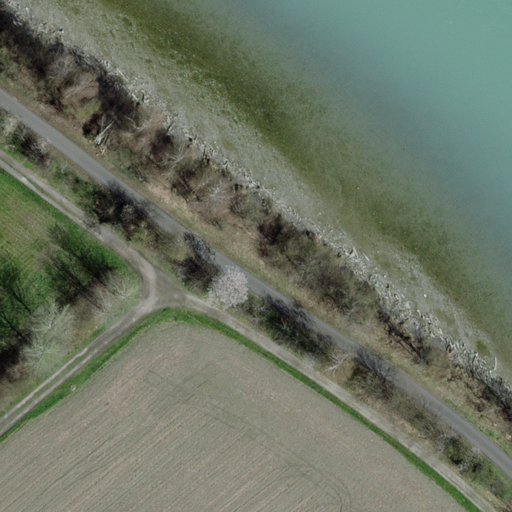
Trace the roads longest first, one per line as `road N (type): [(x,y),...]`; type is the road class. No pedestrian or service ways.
road 1 (track): [(0,96),(188,238),(432,401),(511,469)]
road 2 (track): [(0,157),(164,281),(398,434),(490,511)]
road 3 (track): [(0,427),(164,281)]
